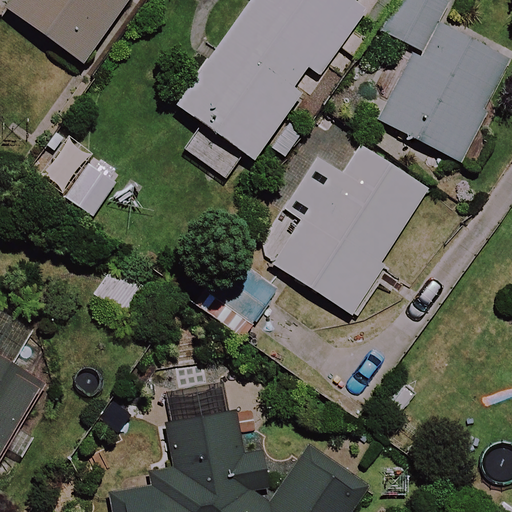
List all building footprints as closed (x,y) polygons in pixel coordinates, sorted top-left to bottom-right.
[(5,0),(0,8),(0,9),(79,65),(124,0),(5,0)] [(352,0),(249,0),(173,107),(249,162),(358,11),(350,4),(352,0)] [(446,6),(434,0),(400,0),(382,35),(410,49),(373,121),(455,164),(508,62),(436,25),(446,6)] [(424,192),(356,150),(340,176),(314,159),(283,209),(300,219),(270,268),(346,316),(424,192)] [(149,294),(109,268),(89,299),(129,324),(149,294)] [(24,340),(0,326),(0,450),(36,389),(6,371),(24,340)] [(236,461),(226,415),(161,429),(169,467),(102,511),(347,511),(361,493),(302,451),(256,456),(236,461)]
